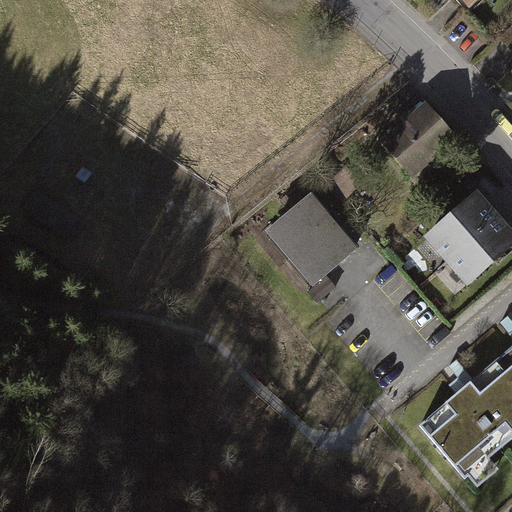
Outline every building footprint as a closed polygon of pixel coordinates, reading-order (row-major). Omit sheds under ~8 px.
[(491,0),(450,0),(470,20),(491,0)] [(469,149),(429,105),(375,154),(416,198),(469,149)] [(78,221),(37,194),(26,210),(67,238),(78,221)] [(363,257),(310,194),(270,227),(323,290),(363,257)] [(511,244),(511,222),(485,194),(433,242),(470,283),(511,244)] [(511,437),(511,366),(434,431),(468,473),(511,437)]
